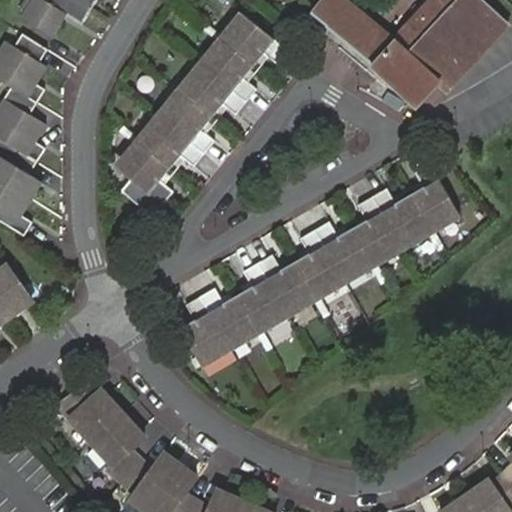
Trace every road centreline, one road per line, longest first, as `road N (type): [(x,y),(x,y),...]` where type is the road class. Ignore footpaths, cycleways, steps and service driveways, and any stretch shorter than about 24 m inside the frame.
road 1 (residential): [(186,258),(388,140),(377,121),(308,86),(198,218),(188,246)]
road 2 (residential): [(113,310),(204,415),(256,448),(336,481),(373,482),(443,452),(511,381)]
road 3 (residential): [(113,310),(87,230),(86,113),(108,56),(144,0)]
road 4 (unclassified): [(0,384),(113,310)]
